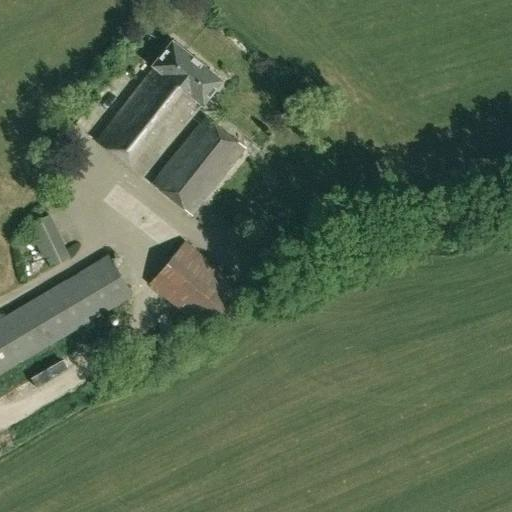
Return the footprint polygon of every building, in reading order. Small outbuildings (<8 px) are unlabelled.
[(152,67),(95,139),(143,177),(200,105),(201,106),(221,81),(171,41),(151,66),(152,67)] [(205,116),(152,183),(192,215),(245,147),(205,116)] [(70,257),(51,216),(27,226),(47,269),(70,257)] [(149,285),(189,318),(126,357),(132,367),(119,375),(129,393),(141,386),(137,379),(208,335),(205,331),(211,323),(223,333),(246,304),(234,295),(238,289),(185,242),(149,285)] [(110,255),(0,320),(0,374),(133,295),(110,255)]
